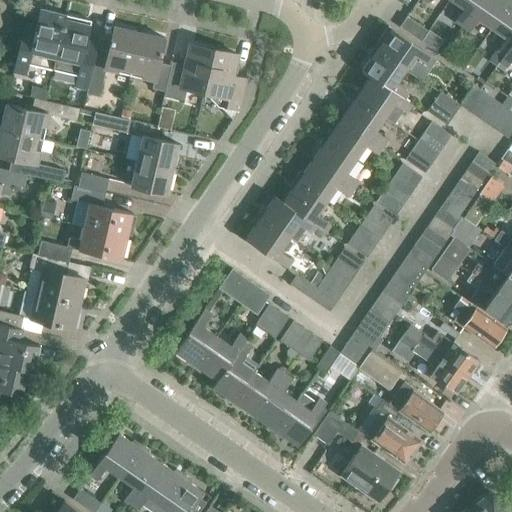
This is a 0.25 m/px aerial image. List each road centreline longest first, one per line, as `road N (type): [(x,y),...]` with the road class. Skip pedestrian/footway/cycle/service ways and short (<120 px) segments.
road 1 (residential): [(109,372),(113,349),(302,72),(310,43)]
road 2 (tertiary): [(312,511),(127,375),(109,372)]
road 3 (tertiary): [(109,372),(87,377),(0,497)]
road 4 (tertiary): [(416,511),(472,432),(496,424)]
